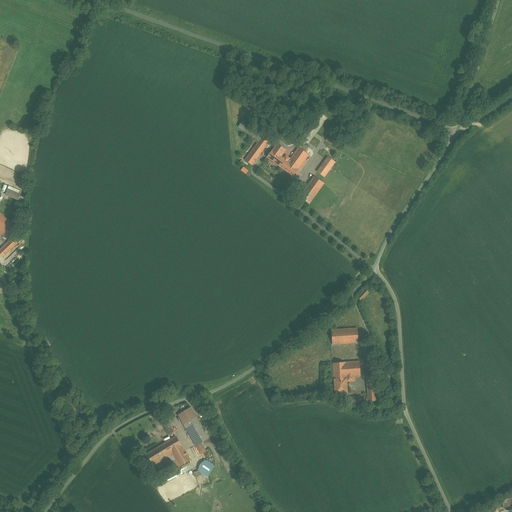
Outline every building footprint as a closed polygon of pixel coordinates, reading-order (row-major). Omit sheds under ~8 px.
[(271,140),(243,120),(238,126),(266,146),(271,140)] [(325,133),(321,130),(315,139),(319,142),(325,133)] [(291,141),(283,135),(281,139),(289,145),(291,141)] [(344,148),(329,136),(326,140),(341,152),(344,148)] [(245,160),(252,165),(266,147),(259,142),(245,160)] [(285,150),(277,144),(268,157),(278,165),(283,159),(281,157),(285,150)] [(286,155),(279,165),(294,176),(309,155),(298,148),(291,159),(286,155)] [(328,157),(325,163),(318,172),(325,177),(335,162),(328,157)] [(324,184),(314,177),(300,195),(310,202),(324,184)] [(20,194),(8,189),(5,194),(18,200),(20,194)] [(16,230),(0,212),(0,230),(7,239),(16,230)] [(13,238),(0,250),(0,254),(3,258),(18,243),(13,238)] [(369,292),(365,289),(357,298),(361,301),(369,292)] [(357,328),(331,330),(332,344),(358,342),(357,328)] [(373,345),(364,346),(369,401),(377,401),(373,345)] [(360,362),(334,363),(334,379),(347,379),(347,381),(355,381),(355,376),(361,376),(360,362)] [(346,379),(335,379),(335,393),(347,393),(346,379)] [(186,400),(176,405),(201,450),(210,445),(186,400)] [(173,428),(165,413),(161,415),(169,430),(173,428)] [(190,457),(178,433),(161,441),(167,452),(173,449),(179,462),(190,457)] [(160,442),(147,449),(151,459),(165,452),(160,442)] [(211,463),(201,467),(203,473),(214,470),(211,463)]
